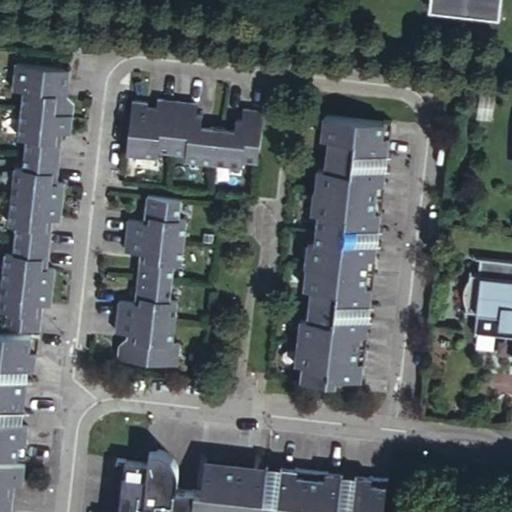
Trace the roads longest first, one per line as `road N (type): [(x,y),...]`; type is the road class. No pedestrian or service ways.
road 1 (unclassified): [(396,431),(431,127),(422,98),(395,84),(130,58),(106,76),(74,373),(80,395)]
road 2 (unclassified): [(80,395),(396,431)]
